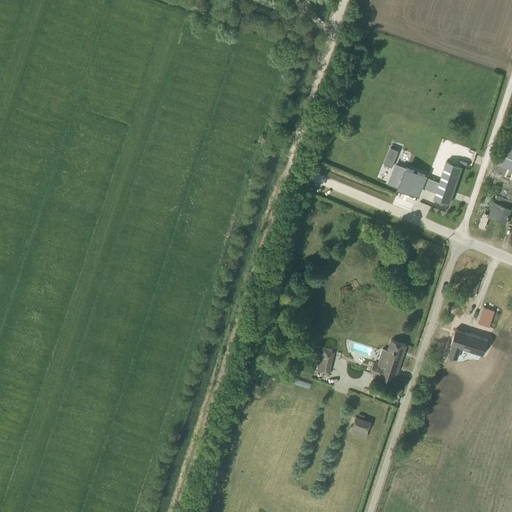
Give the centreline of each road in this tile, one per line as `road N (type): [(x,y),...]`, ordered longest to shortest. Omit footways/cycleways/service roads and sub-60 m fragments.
road 1 (track): [(333,33),(176,511)]
road 2 (unclassified): [(458,238),(371,511)]
road 3 (unclassified): [(458,238),(288,166)]
road 4 (unclassified): [(511,76),(458,238)]
